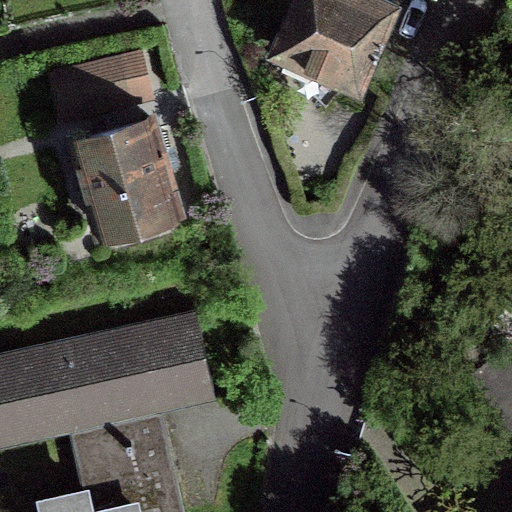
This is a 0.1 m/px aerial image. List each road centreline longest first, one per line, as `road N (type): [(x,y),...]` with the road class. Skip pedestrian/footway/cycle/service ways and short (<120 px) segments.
road 1 (residential): [(342,321),(266,269),(191,0)]
road 2 (residential): [(342,321),(479,0)]
road 3 (residential): [(284,511),(342,321)]
